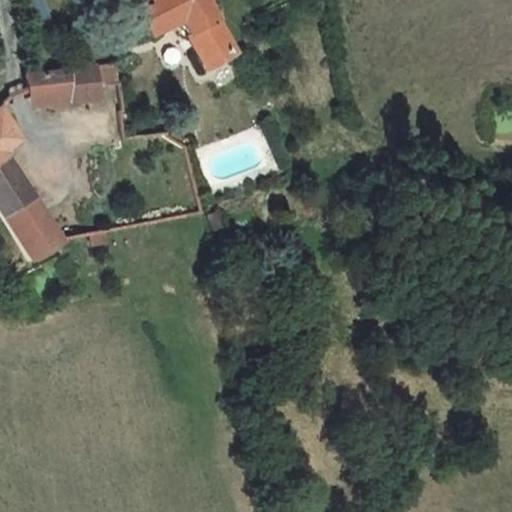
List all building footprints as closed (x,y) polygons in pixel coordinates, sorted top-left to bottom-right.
[(206,0),(148,0),(134,8),(149,36),(181,21),(209,71),(236,54),(206,0)] [(112,63),(94,67),(96,84),(114,81),(112,63)] [(77,98),(97,96),(96,85),(96,84),(94,67),(94,65),(66,71),(64,99),(77,98)] [(66,70),(24,74),(27,97),(32,96),(53,94),(53,102),(64,100),(64,99),(66,71),(66,70)] [(120,110),(117,83),(96,85),(97,96),(77,98),(81,143),(99,141),(102,141),(102,138),(115,137),(113,111),(120,110)] [(53,94),(32,96),(33,104),(53,102),(53,94)] [(0,218),(27,260),(58,241),(0,149),(0,140),(11,132),(0,114),(0,218)] [(176,145),(163,136),(160,142),(173,150),(176,145)] [(99,141),(100,150),(120,148),(120,140),(118,140),(102,141),(99,141)] [(221,227),(215,211),(205,214),(210,231),(221,227)] [(84,226),(85,233),(95,232),(93,225),(84,226)] [(102,233),(88,235),(90,246),(104,243),(102,233)]
